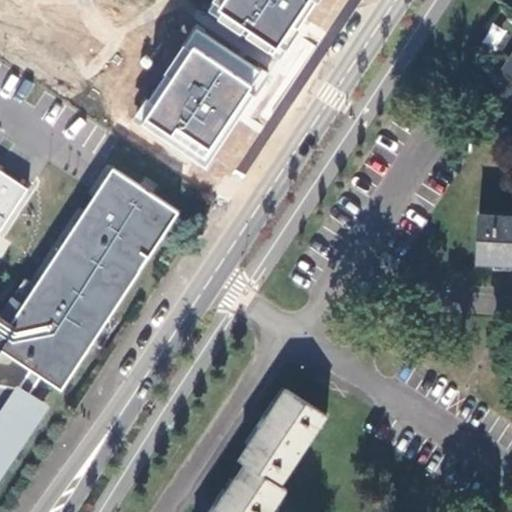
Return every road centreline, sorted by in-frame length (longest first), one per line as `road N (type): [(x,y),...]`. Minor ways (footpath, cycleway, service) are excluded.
road 1 (secondary): [(141,382),(395,0)]
road 2 (secondary): [(141,382),(46,511)]
road 3 (secondary): [(64,511),(141,382)]
